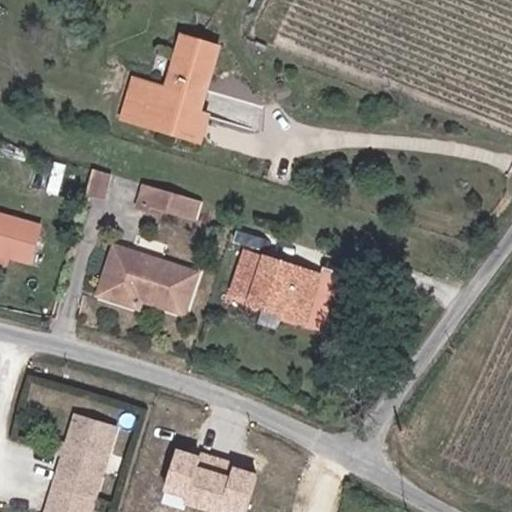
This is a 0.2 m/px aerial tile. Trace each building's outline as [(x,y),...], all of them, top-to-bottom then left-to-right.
[(123,119),(185,137),(192,111),(201,114),(219,48),(182,37),(167,89),(134,80),(123,119)] [(107,195),(114,172),(101,169),(94,192),(107,195)] [(68,170),(62,189),(79,194),(84,175),(68,170)] [(145,186),(140,203),(161,209),(176,214),(181,196),(145,186)] [(201,202),(181,196),(176,214),(196,220),(201,202)] [(161,209),(140,203),(137,212),(159,218),(161,209)] [(0,254),(9,257),(30,263),(40,226),(0,215),(0,254)] [(100,296),(140,309),(143,301),(186,315),(199,274),(116,247),(100,296)] [(0,263),(6,265),(9,257),(0,254),(0,263)] [(265,260),(246,254),(233,293),(252,299),(251,304),(306,322),(321,276),(266,258),(265,260)] [(76,416),(54,490),(93,502),(116,428),(76,416)] [(195,503),(231,511),(257,511),(268,470),(233,461),(234,457),(186,445),(174,491),(197,497),(195,503)] [(90,511),(93,502),(54,490),(47,511),(90,511)]
